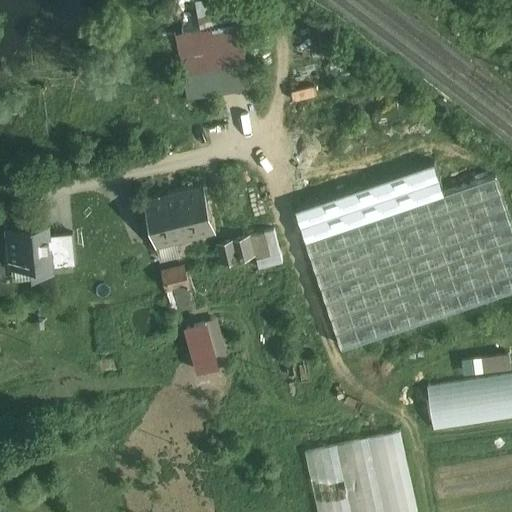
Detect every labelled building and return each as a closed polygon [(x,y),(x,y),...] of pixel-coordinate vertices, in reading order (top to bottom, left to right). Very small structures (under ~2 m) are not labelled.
[(179,36),(191,99),(250,88),(238,25),(179,36)] [(206,184),(145,199),(156,245),(217,229),(206,184)] [(280,225),(220,237),(225,261),(258,254),(260,263),(287,258),(280,225)] [(49,227),(9,229),(11,266),(51,264),(49,227)] [(176,308),(201,303),(192,261),(167,267),(176,308)] [(196,319),(198,367),(227,365),(225,318),(196,319)] [(511,370),(434,381),(440,424),(511,414),(511,370)] [(423,511),(407,428),(311,447),(323,511),(423,511)]
